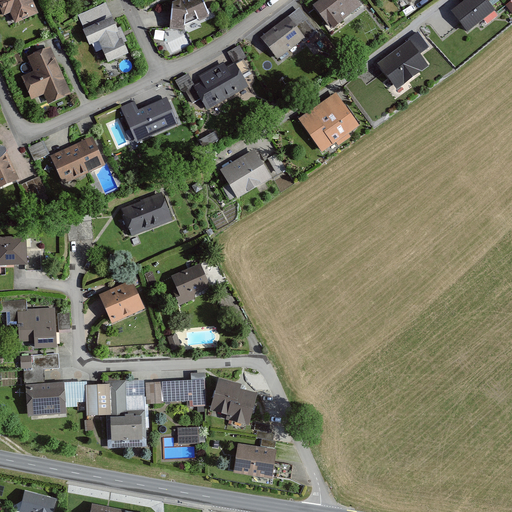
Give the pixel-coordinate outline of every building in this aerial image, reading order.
[(10,14),(14,24),(36,15),(30,0),(0,0),(0,6),(4,16),(10,14)] [(185,32),(185,27),(208,17),(201,0),(178,0),(172,3),(169,29),(185,32)] [(318,0),(312,6),(331,30),(360,8),(354,0),(318,0)] [(467,0),(451,13),(467,34),(494,12),(484,0),(467,0)] [(259,39),(275,61),(304,39),(288,17),(259,39)] [(100,43),(108,62),(127,54),(111,19),(82,32),(89,48),(100,43)] [(377,67),(396,92),(427,68),(418,57),(428,49),(417,35),(377,67)] [(228,51),(234,63),(246,58),(240,45),(228,51)] [(43,95),(48,105),(69,96),(48,48),(26,57),(32,72),(20,78),(30,100),(43,95)] [(193,88),(207,111),(247,86),(233,64),(226,69),(221,62),(196,77),(200,84),(193,88)] [(298,122),(321,155),(360,129),(337,95),(298,122)] [(121,108),(136,143),(178,125),(166,97),(136,111),(132,103),(121,108)] [(49,157),(62,185),(104,167),(91,138),(49,157)] [(43,143),(27,150),(34,164),(49,157),(43,143)] [(0,188),(17,181),(1,147),(0,146),(0,188)] [(218,172),(237,202),(271,181),(252,151),(218,172)] [(39,181),(21,188),(26,201),(44,194),(39,181)] [(120,210),(131,238),(171,222),(160,194),(120,210)] [(0,239),(0,266),(26,266),(25,239),(0,239)] [(172,292),(179,306),(194,299),(193,295),(210,288),(200,265),(171,278),(176,290),(172,292)] [(98,296),(112,325),(144,309),(130,281),(98,296)] [(33,343),(34,350),(56,349),(54,310),(17,312),(18,344),(33,343)] [(60,314),(61,329),(70,328),(70,314),(60,314)] [(25,386),(44,385),(43,370),(58,369),(57,355),(31,357),(32,371),(24,372),(25,386)] [(231,421),(249,425),(257,393),(239,389),(240,385),(218,379),(210,410),(232,416),(231,421)] [(107,381),(107,385),(84,385),(85,417),(106,416),(107,451),(145,449),(143,380),(107,381)] [(192,407),(205,407),(204,380),(162,382),(163,403),(192,401),(192,407)] [(163,403),(162,382),(145,383),(146,404),(163,403)] [(27,417),(65,414),(63,383),(44,385),(25,386),(27,417)] [(255,439),(273,440),(274,424),(256,423),(255,439)] [(177,443),(199,443),(198,427),(176,428),(177,443)] [(233,475),(272,480),(276,450),(237,445),(233,475)] [(51,511),(55,500),(24,492),(18,511),(51,511)]
